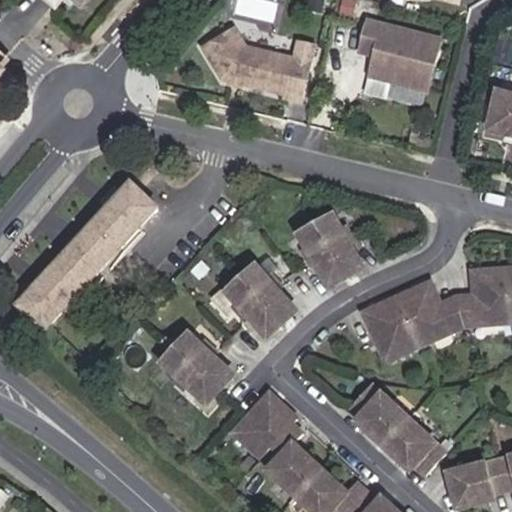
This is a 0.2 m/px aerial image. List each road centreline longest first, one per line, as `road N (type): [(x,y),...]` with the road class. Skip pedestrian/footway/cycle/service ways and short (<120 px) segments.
road 1 (residential): [(464,190),(450,235),(416,268),(342,304),(277,360),(279,374),(432,511)]
road 2 (residential): [(109,113),(440,185)]
road 3 (tertiary): [(0,380),(157,511)]
road 4 (residential): [(496,4),(478,18),(440,185)]
